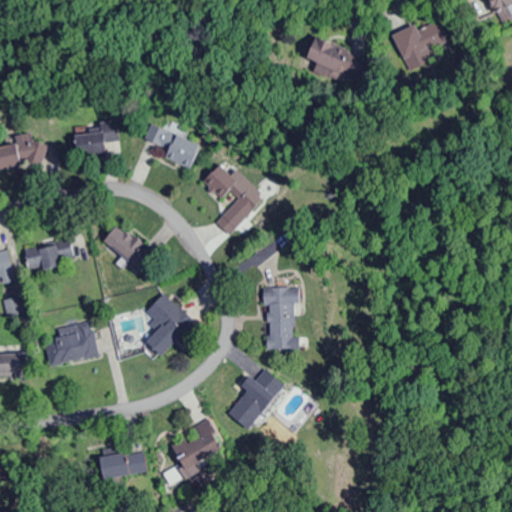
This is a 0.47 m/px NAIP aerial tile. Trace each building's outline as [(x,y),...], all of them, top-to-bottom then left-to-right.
[(511,0),(486,0),(493,14),(511,4),(511,0)] [(395,37),(405,63),(449,46),(439,20),(395,37)] [(355,81),(363,55),(313,38),(304,65),(355,81)] [(108,155),(106,139),(119,137),(117,121),(100,124),(101,132),(73,135),(76,159),(108,155)] [(188,170),(200,147),(176,134),(164,157),(188,170)] [(0,145),(0,167),(43,162),(40,141),(0,145)] [(229,192),(250,213),(261,202),(221,163),(201,183),(220,202),(229,192)] [(128,275),(148,258),(123,230),(104,247),(128,275)] [(75,262),(69,240),(24,252),(29,274),(75,262)] [(8,249),(0,250),(0,278),(14,276),(8,249)] [(267,308),(267,350),(296,350),(296,288),(263,288),(263,308),(267,308)] [(146,312),(161,326),(145,342),(162,358),(195,322),(164,293),(146,312)] [(97,354),(87,327),(43,344),(54,371),(97,354)] [(0,355),(0,383),(20,384),(20,356),(0,355)] [(286,387),(264,368),(253,380),(247,374),(236,386),(245,393),(227,413),(246,430),(286,387)] [(199,472),(195,462),(223,449),(210,420),(192,428),(196,436),(169,448),(183,480),(199,472)] [(145,476),(145,453),(101,452),(101,475),(145,476)]
